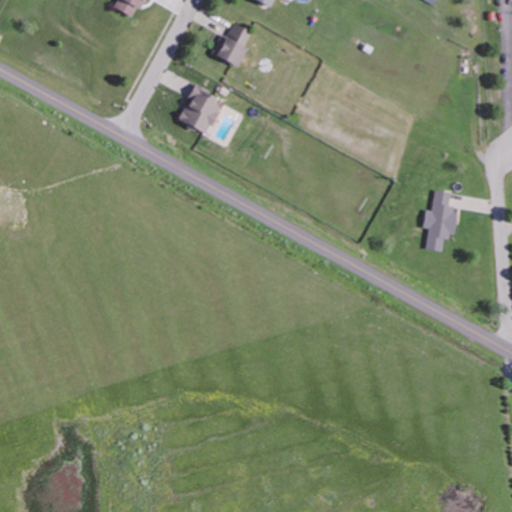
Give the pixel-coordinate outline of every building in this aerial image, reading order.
[(113,0),(110,9),(129,16),(133,7),(140,9),(143,0),(113,0)] [(250,0),(263,8),(267,0),(250,0)] [(250,34),(228,23),(211,56),(234,67),(250,34)] [(208,88),(185,84),(178,127),(207,132),(211,105),(206,104),(208,88)] [(424,249),(440,251),(442,238),(451,240),(455,207),(447,206),(449,193),(433,190),(430,210),(423,209),(421,228),(427,228),(424,249)]
